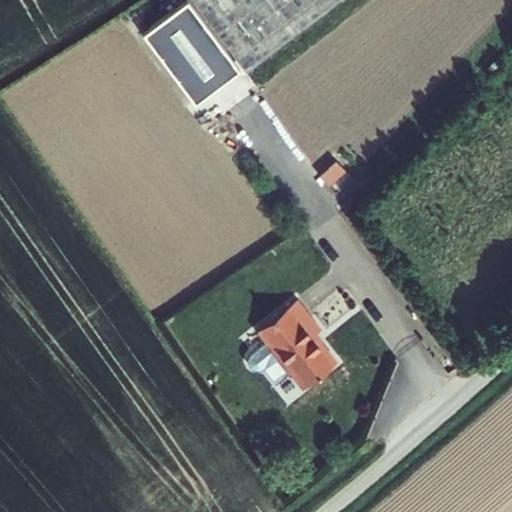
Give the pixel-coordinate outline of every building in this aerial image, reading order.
[(196,101),(241,68),(190,0),(183,0),(143,32),(196,101)] [(190,0),(241,68),(244,71),(339,0),(190,0)] [(346,171),(336,159),(320,175),(329,185),(330,185),(346,171)] [(346,171),(330,185),(337,192),(352,178),(346,171)] [(343,257),(325,233),(315,240),(333,264),(343,257)] [(298,298),(257,331),(265,342),(289,372),(303,389),(338,360),(324,342),(325,340),(317,332),(322,328),(298,298)] [(289,372),(265,342),(251,352),(248,356),(248,361),(250,366),(254,369),(259,369),(264,368),(276,383),(289,372)]
